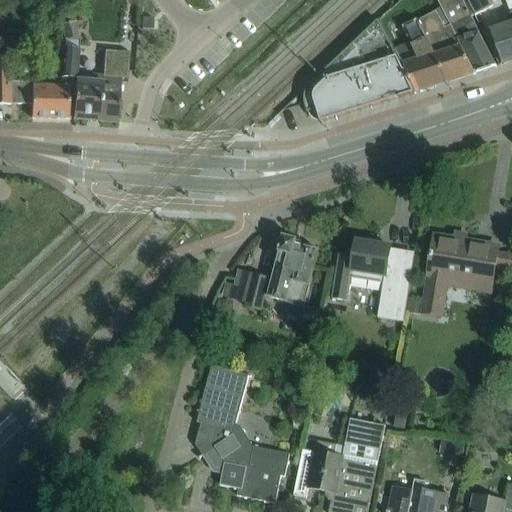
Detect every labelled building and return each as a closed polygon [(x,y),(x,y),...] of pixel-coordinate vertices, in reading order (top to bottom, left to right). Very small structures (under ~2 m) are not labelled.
[(434,0),(439,9),(415,21),(446,84),(495,68),(469,18),(473,16),(464,0),(434,0)] [(464,0),(473,16),(491,7),(487,0),(464,0)] [(61,23),(76,22),(72,4),(58,7),(61,23)] [(511,17),(511,23),(491,31),(496,47),(502,66),(511,62),(511,12),(510,13),(511,17)] [(152,31),(153,19),(141,19),(141,30),(152,31)] [(446,84),(415,21),(415,19),(400,27),(408,44),(393,51),(393,52),(408,79),(411,90),(412,90),(414,95),(446,84)] [(303,98),(303,101),(303,103),(303,105),(304,105),(304,106),(306,114),(316,111),(320,124),(367,109),(399,99),(399,100),(414,95),(412,90),(411,90),(408,79),(393,52),(393,51),(378,24),(377,21),(348,49),(325,70),(318,77),(311,84),(308,87),(307,87),(306,89),(305,91),(304,93),(304,96),(303,98)] [(64,40),(79,40),(76,22),(61,23),(64,40)] [(75,83),(76,83),(80,41),(79,40),(64,40),(65,41),(60,88),(32,87),(32,83),(11,83),(11,61),(0,60),(0,105),(9,106),(9,105),(31,105),(31,119),(68,120),(69,97),(74,97),(75,83)] [(230,69),(239,58),(219,41),(210,51),(230,69)] [(75,83),(74,97),(72,120),(117,124),(120,78),(91,76),(91,84),(76,83),(75,83)] [(433,237),(430,257),(422,314),(441,317),(446,286),(490,293),(498,248),(433,237)] [(238,273),(230,303),(244,307),(259,311),(263,295),(268,296),(267,297),(274,299),(302,306),(304,296),(311,271),(317,252),(295,246),(296,242),(283,239),(272,281),(252,276),(251,277),(238,273)] [(333,288),(331,300),(347,302),(351,278),(383,283),(377,319),(393,321),(404,252),(390,250),(390,248),(355,243),(353,257),(338,255),(336,268),(335,274),(333,288)] [(511,255),(497,253),(494,268),(511,270),(511,255)] [(253,448),(246,438),(239,428),(235,427),(248,376),(212,367),(213,364),(212,364),(199,412),(197,411),(196,413),(205,415),(202,424),(201,424),(195,446),(202,457),(198,459),(199,460),(207,455),(216,468),(223,469),(219,487),(238,490),(236,497),(275,505),(280,477),(284,478),(289,455),(253,448)] [(368,391),(364,411),(387,415),(390,396),(368,391)] [(398,406),(394,429),(404,431),(409,409),(398,406)] [(317,443),(315,454),(302,451),(297,477),(293,496),(306,499),(308,489),(332,494),(328,511),(367,511),(369,503),(377,467),(385,427),(350,420),(343,459),(333,457),(335,446),(317,443)] [(458,476),(450,475),(449,488),(457,489),(458,476)] [(444,511),(448,496),(423,491),(425,483),(414,481),(411,491),(392,488),(387,511),(444,511)] [(511,511),(511,487),(508,486),(505,503),(473,497),(469,511),(502,511),(503,510),(511,511)]
